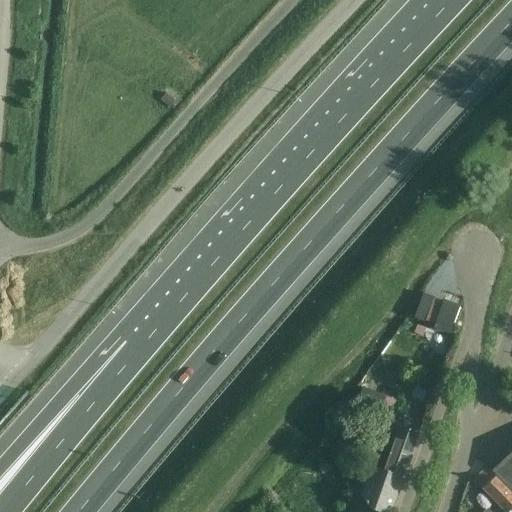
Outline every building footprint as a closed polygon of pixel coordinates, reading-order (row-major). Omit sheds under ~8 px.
[(384,450),(392,427),(378,422),(370,445),(384,450)] [(379,463),(377,467),(403,477),(419,432),(399,425),(394,439),(385,465),(379,463)] [(511,491),(511,451),(492,471),(511,491)] [(390,511),(403,477),(377,467),(372,465),(361,494),(370,510),(376,511),(390,511)] [(473,480),(500,507),(511,494),(511,493),(486,467),(473,480)] [(511,511),(511,494),(500,507),(504,511),(511,511)]
